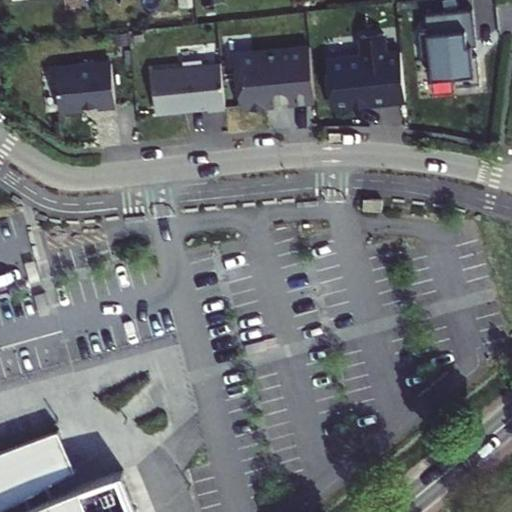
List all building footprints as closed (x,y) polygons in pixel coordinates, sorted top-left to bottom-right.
[(469,5),(421,10),(423,29),(415,30),(418,53),(425,52),(428,75),(451,73),(452,83),(476,81),(474,53),(469,53),(467,43),(473,42),(469,5)] [(323,54),(328,104),(402,97),(397,47),(382,48),(380,30),(357,32),(359,51),(323,54)] [(232,50),(237,101),(245,100),(246,103),(263,101),(263,98),(285,96),(285,99),(312,96),(306,43),(232,50)] [(73,63),(51,65),(55,106),(92,101),(94,105),(111,103),(107,60),(96,61),(96,57),(73,60),(73,63)] [(149,67),(154,111),(222,105),(218,60),(149,67)] [(378,195),(359,194),(359,204),(377,205),(378,195)] [(0,511),(134,511),(117,470),(67,487),(67,486),(50,492),(45,479),(72,462),(55,426),(0,447),(0,511)]
